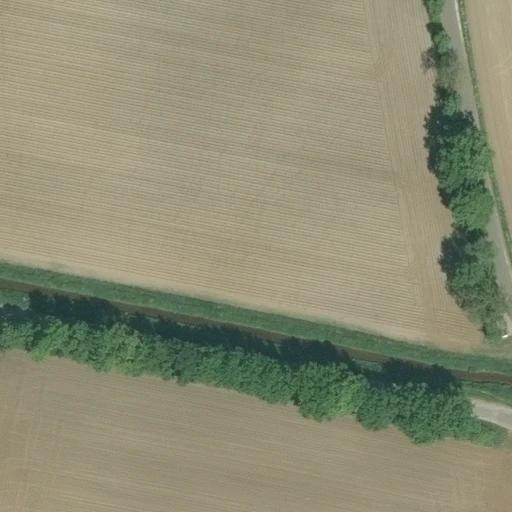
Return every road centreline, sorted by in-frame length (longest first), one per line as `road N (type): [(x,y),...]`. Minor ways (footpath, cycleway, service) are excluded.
road 1 (residential): [(511,402),(0,303)]
road 2 (unclassified): [(445,0),(494,240),(511,291)]
